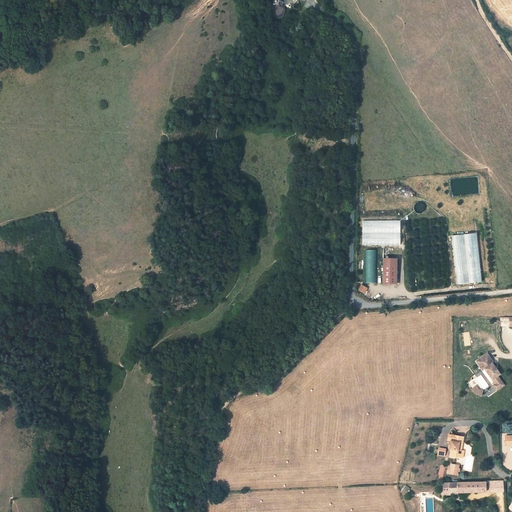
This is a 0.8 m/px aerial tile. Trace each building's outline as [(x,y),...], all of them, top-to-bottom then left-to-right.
[(273,4),(272,16),(283,17),(284,6),(273,4)] [(362,220),(362,245),(401,245),(401,220),(362,220)] [(482,282),(478,232),(453,234),(457,284),(482,282)] [(376,251),(365,250),(365,284),(376,284),(376,251)] [(398,258),(384,258),(383,283),(397,284),(398,258)] [(358,290),(365,294),(368,288),(362,284),(358,290)] [(500,317),(501,325),(506,325),(509,325),(509,317),(500,317)] [(488,353),(480,359),(486,367),(485,369),(496,384),(493,386),(497,391),(505,385),(498,376),(500,374),(493,363),(494,362),(488,353)] [(486,367),(480,359),(477,361),(483,370),(485,369),(486,367)] [(477,384),(472,388),(478,396),(483,393),(477,384)] [(463,437),(450,435),(449,440),(451,441),(449,449),(451,449),(450,457),(456,458),(456,457),(461,457),(462,451),(461,450),(458,450),(459,442),(462,442),(463,437)] [(450,469),(450,473),(457,474),(459,465),(455,465),(454,470),(450,469)] [(485,492),(485,482),(458,482),(450,482),(450,492),(458,492),(466,492),(471,492),(471,490),(475,490),(475,492),(485,492)]
